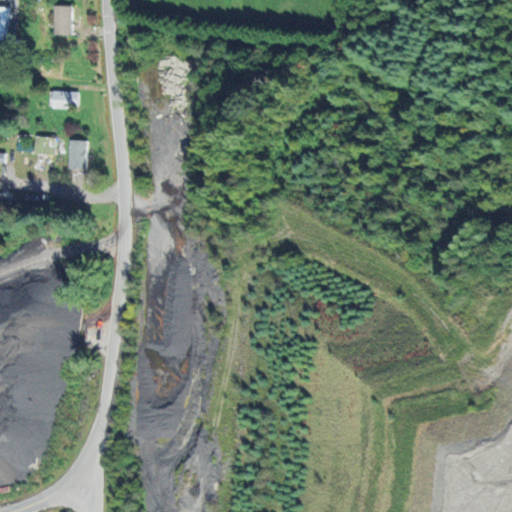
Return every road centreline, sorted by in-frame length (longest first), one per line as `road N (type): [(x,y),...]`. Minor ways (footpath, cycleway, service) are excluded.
road 1 (residential): [(94,511),(125,192),(116,0)]
road 2 (residential): [(125,192),(0,184)]
